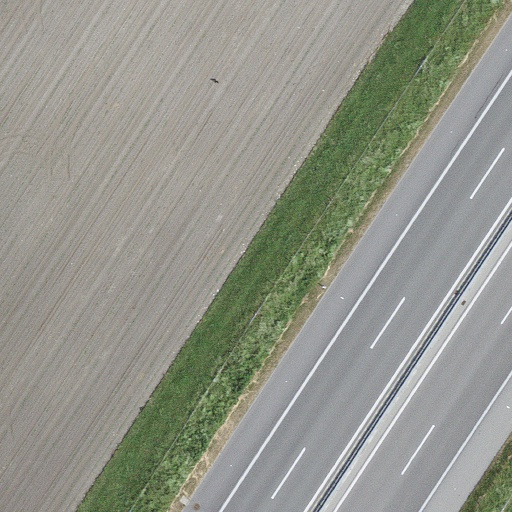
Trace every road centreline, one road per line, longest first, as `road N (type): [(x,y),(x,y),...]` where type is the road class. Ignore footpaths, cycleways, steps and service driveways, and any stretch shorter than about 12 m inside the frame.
road 1 (motorway): [(511,135),(262,511)]
road 2 (motorway): [(378,511),(511,310)]
